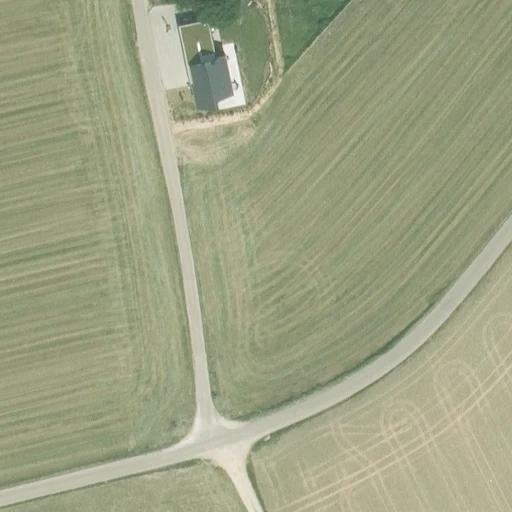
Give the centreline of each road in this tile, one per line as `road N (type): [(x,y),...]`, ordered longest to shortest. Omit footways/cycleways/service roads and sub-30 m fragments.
road 1 (unclassified): [(141,0),(180,186),(205,418),(223,447)]
road 2 (unclassified): [(511,227),(417,343),(330,403),(223,447)]
road 3 (unclassified): [(223,447),(0,501)]
